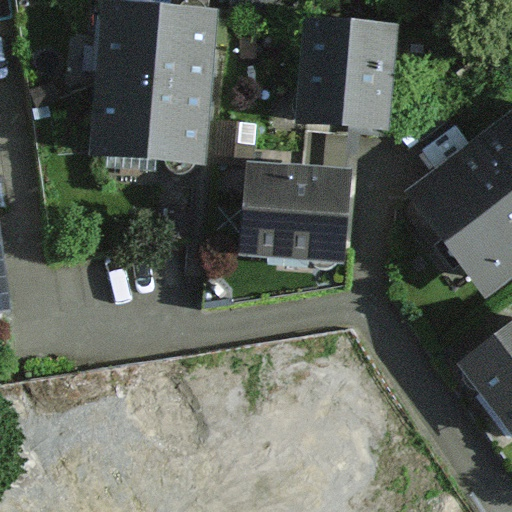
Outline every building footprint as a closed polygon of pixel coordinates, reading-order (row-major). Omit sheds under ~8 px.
[(208,174),(218,24),(104,16),(94,166),(208,174)] [(306,31),(298,136),(389,144),(392,105),(398,39),(306,31)] [(217,124),(215,167),(253,168),(255,125),(217,124)] [(435,182),(405,204),(486,315),(511,295),(511,125),(465,160),(449,138),(419,160),(435,182)] [(352,205),(354,185),(247,174),(238,264),(345,275),(352,205)] [(0,242),(0,314),(9,313),(0,244),(0,242)] [(511,333),(458,374),(511,447),(511,333)] [(220,511),(187,458),(134,491),(110,452),(11,511),(220,511)]
